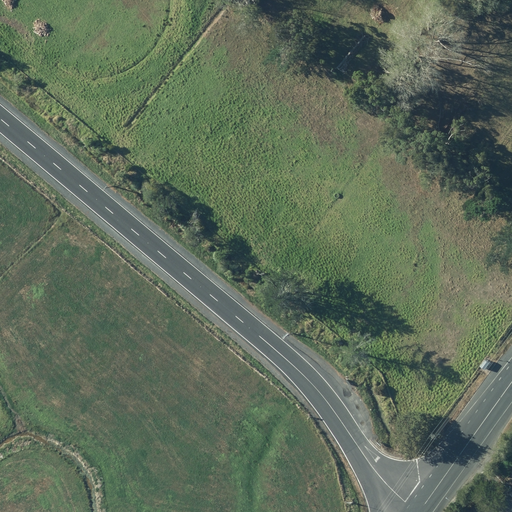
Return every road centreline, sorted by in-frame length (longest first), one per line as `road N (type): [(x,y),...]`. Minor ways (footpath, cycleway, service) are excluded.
road 1 (unclassified): [(0,120),(293,366),(386,484),(419,511)]
road 2 (primary): [(419,511),(511,384)]
